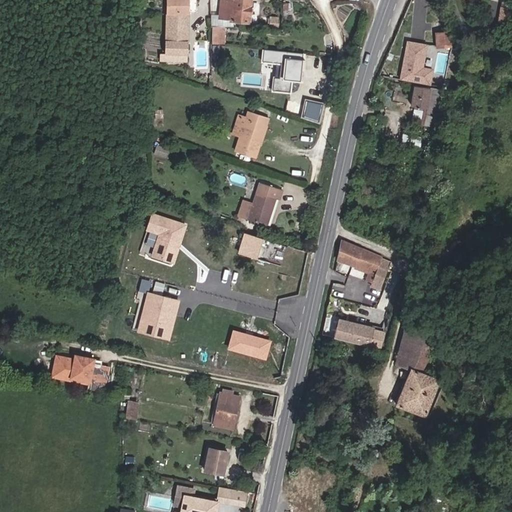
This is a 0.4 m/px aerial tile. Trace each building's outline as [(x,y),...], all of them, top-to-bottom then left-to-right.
[(165,0),(166,53),(190,53),(190,0),(165,0)] [(221,0),(221,17),(231,17),(231,20),(250,21),(251,0),(221,0)] [(225,44),(225,29),(212,29),(213,43),(225,44)] [(452,47),(453,34),(438,33),(438,46),(452,47)] [(431,85),(435,68),(424,66),(428,43),(406,39),(399,78),(431,85)] [(302,80),(304,53),(262,49),(261,61),(273,62),(271,90),(290,91),(291,79),(302,80)] [(190,53),(166,53),(166,62),(190,62),(190,53)] [(423,124),(426,124),(425,129),(437,131),(444,93),(415,87),(412,105),(426,108),(423,124)] [(305,98),(301,116),(319,120),(323,102),(305,98)] [(461,116),(463,105),(457,104),(455,115),(461,116)] [(240,136),(235,150),(251,155),(256,157),(269,116),(248,109),(246,116),(240,136)] [(240,136),(246,116),(240,114),(234,134),(240,136)] [(403,130),(401,144),(421,147),(423,133),(403,130)] [(249,163),(251,155),(235,150),(233,158),(249,163)] [(254,199),(249,216),(268,223),(273,207),(272,206),(276,195),(281,197),(284,188),(261,180),(254,199)] [(249,216),(254,199),(244,196),(239,213),(249,216)] [(157,232),(150,254),(176,262),(188,221),(150,210),(145,228),(157,232)] [(260,246),(263,235),(246,229),(240,250),(257,255),(260,246)] [(340,239),(336,260),(373,274),(370,283),(379,285),(384,270),(379,267),(383,259),(340,239)] [(146,289),(135,330),(171,339),(181,298),(146,289)] [(335,315),(331,335),(383,348),(388,328),(335,315)] [(425,375),(442,333),(409,320),(400,363),(413,370),(400,404),(428,417),(441,390),(446,392),(449,385),(425,375)] [(50,379),(88,385),(93,363),(93,360),(75,356),(74,360),(54,357),(50,379)] [(93,363),(88,385),(88,388),(104,391),(106,377),(108,366),(93,363)] [(114,379),(106,377),(104,391),(104,393),(111,394),(114,379)] [(237,429),(243,401),(226,398),(220,426),(237,429)] [(135,415),(137,401),(129,399),(126,414),(130,414),(135,415)] [(346,428),(363,435),(367,421),(349,415),(348,417),(346,428)] [(209,448),(204,472),(224,476),(229,451),(209,448)] [(248,505),(249,489),(218,486),(216,501),(248,505)] [(290,511),(313,511),(318,493),(296,487),(290,511)] [(185,498),(182,511),(218,511),(220,504),(185,498)]
